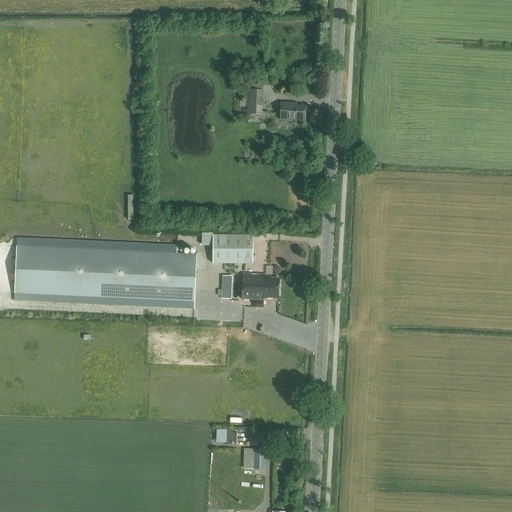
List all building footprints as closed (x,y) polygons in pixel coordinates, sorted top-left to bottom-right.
[(247,90),(246,101),(239,101),(239,113),(245,113),(245,114),(261,115),(263,91),(247,90)] [(280,120),(305,121),(306,106),(298,106),(298,104),(281,103),(280,120)] [(213,263),(253,264),(253,235),(213,235),(213,263)] [(16,247),(14,293),(195,301),(197,255),(16,247)] [(242,299),(255,300),(255,307),(260,308),(261,300),(260,300),(260,298),(278,298),(279,278),(270,278),(271,276),(266,276),(266,275),(243,274),(242,299)] [(205,315),(204,323),(224,323),(224,315),(205,315)] [(254,469),(264,469),(264,449),(254,449),(254,453),(249,453),(249,460),(254,460),(254,469)]
